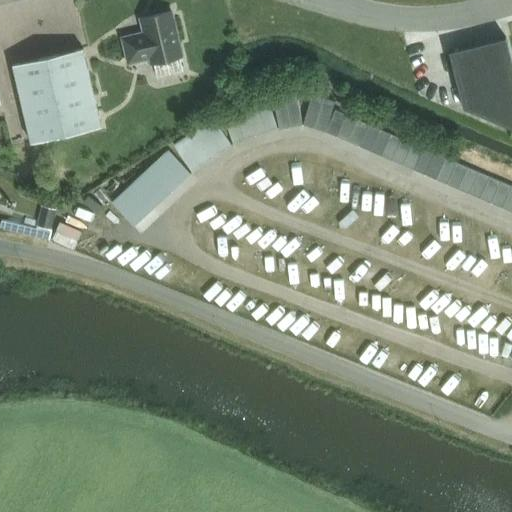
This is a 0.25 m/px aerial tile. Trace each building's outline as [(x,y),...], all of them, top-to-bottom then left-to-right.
[(122,38),(128,63),(149,58),(151,64),(182,56),(171,11),(140,18),(144,33),(122,38)] [(449,52),(463,108),(511,128),(511,61),(506,37),(449,52)] [(31,142),(101,126),(83,48),(13,64),(31,142)] [(296,94),(285,96),(290,127),(302,125),(296,94)] [(314,128),(323,98),(312,94),(302,124),(314,128)] [(279,129),(290,127),(285,96),(273,98),(279,129)] [(323,98),(314,128),(325,132),(335,102),(323,98)] [(276,127),(267,101),(222,117),(232,143),(276,127)] [(346,115),(335,110),(326,132),(337,137),(346,115)] [(348,141),(357,120),(346,115),(337,137),(348,141)] [(230,144),(212,118),(173,145),(191,171),(230,144)] [(359,146),(368,124),(357,120),(348,141),(359,146)] [(370,151),(379,129),(368,124),(359,146),(370,151)] [(381,155),(390,134),(379,129),(370,151),(381,155)] [(392,160),(401,138),(390,134),(381,155),(392,160)] [(412,143),(401,138),(392,160),(403,165),(412,143)] [(412,143),(403,165),(414,170),(423,148),(412,143)] [(425,175),(434,153),(423,148),(414,170),(425,175)] [(168,150),(112,202),(134,226),(190,174),(168,150)] [(434,153),(425,175),(436,180),(445,158),(434,153)] [(447,184),(456,163),(445,158),(436,180),(447,184)] [(456,163),(447,184),(458,189),(467,168),(456,163)] [(458,189),(469,194),(478,172),(467,168),(458,189)] [(489,177),(478,172),(469,194),(480,199),(489,177)] [(491,204),(500,182),(489,177),(480,199),(491,204)] [(491,204),(502,208),(511,187),(500,182),(491,204)] [(511,187),(502,208),(511,212),(511,187)] [(51,230),(54,216),(40,212),(36,227),(51,230)]
